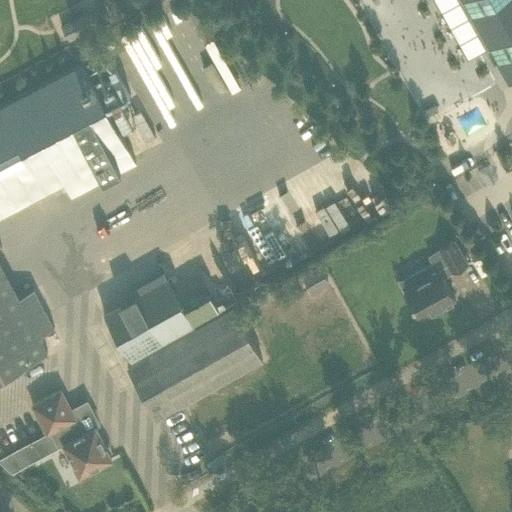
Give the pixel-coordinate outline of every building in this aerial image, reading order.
[(511,0),(461,0),(506,79),(511,75),(511,0)] [(88,10),(60,25),(68,39),(96,24),(88,10)] [(155,21),(129,32),(139,56),(159,47),(156,40),(162,37),(155,21)] [(0,213),(63,180),(72,196),(136,162),(128,146),(83,61),(0,104),(0,213)] [(431,106),(420,112),(426,123),(437,117),(431,106)] [(305,177),(315,204),(334,196),(324,170),(305,177)] [(473,191),(465,174),(449,182),(458,198),(473,191)] [(338,196),(319,207),(334,234),(353,223),(338,196)] [(287,225),(301,252),(321,242),(307,215),(287,225)] [(511,226),(496,232),(503,251),(511,248),(511,226)] [(442,276),(452,270),(452,271),(467,262),(454,239),(439,248),(440,249),(429,255),(433,262),(426,266),(399,281),(420,317),(455,298),(442,276)] [(258,259),(265,277),(280,271),(273,253),(258,259)] [(39,336),(54,328),(33,288),(18,296),(0,261),(0,376),(47,351),(39,336)] [(320,269),(303,278),(310,291),(327,281),(320,269)] [(168,276),(104,311),(130,359),(194,323),(168,276)] [(300,282),(289,288),(295,299),(306,293),(300,282)] [(232,305),(145,355),(128,365),(158,417),(262,358),(232,305)] [(46,431),(0,454),(0,456),(13,469),(58,446),(63,443),(79,474),(86,471),(87,474),(99,467),(98,464),(111,458),(94,426),(86,430),(78,415),(75,417),(60,389),(32,404),(46,431)]
